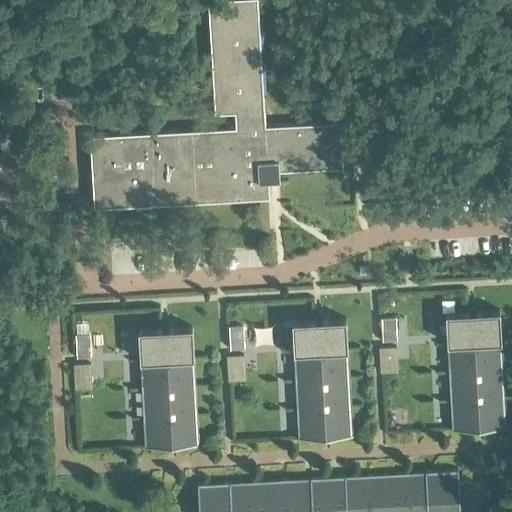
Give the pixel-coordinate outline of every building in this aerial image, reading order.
[(270,196),(268,169),(344,165),(341,119),(266,124),(258,0),(208,0),(215,111),(236,110),(236,125),(90,134),(94,206),(270,196)] [(500,309),(446,312),(448,343),(449,367),(453,429),(506,426),(500,309)] [(346,317),(293,320),(294,351),(296,375),(299,437),(353,434),(346,317)] [(395,317),(383,318),(384,339),(396,338),(395,317)] [(243,325),(231,326),(232,347),(244,346),(243,325)] [(193,326),(139,329),(141,360),(142,384),(146,446),(199,443),(193,326)] [(90,334),(77,334),(78,355),(91,354),(90,334)] [(380,347),(381,371),(398,370),(397,346),(380,347)] [(245,354),(226,355),(228,381),(246,380),(245,354)] [(91,362),(73,363),(75,389),(93,388),(91,362)] [(460,511),(458,468),(198,483),(199,511),(256,511),(257,511),(256,511),(403,511),(403,504),(429,502),(429,511),(460,511)]
